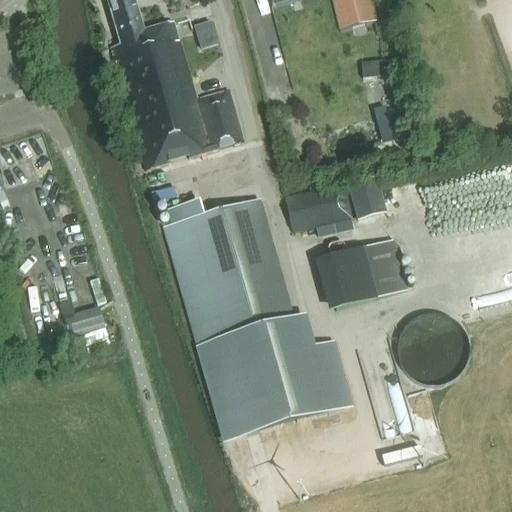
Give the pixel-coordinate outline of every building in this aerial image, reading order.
[(143,173),(239,147),(225,94),(192,103),(171,24),(143,31),(134,0),(102,0),(115,46),(109,48),(143,173)] [(331,0),(340,34),(376,24),(370,0),(267,0),(270,9),(303,0),(331,0)] [(387,64),(362,66),(363,81),(388,79),(387,64)] [(396,105),(379,109),(381,119),(398,116),(396,105)] [(388,126),(394,147),(405,144),(399,123),(388,126)] [(378,181),(347,189),(356,224),(387,216),(378,181)] [(292,236),(353,222),(345,185),(284,198),(292,236)] [(200,351),(227,444),(348,410),(330,348),(302,356),(293,325),(260,205),(165,231),(198,351),(200,351)] [(394,244),(314,264),(327,314),(407,294),(394,244)] [(69,341),(104,331),(98,310),(72,318),(69,310),(61,313),(69,341)]
